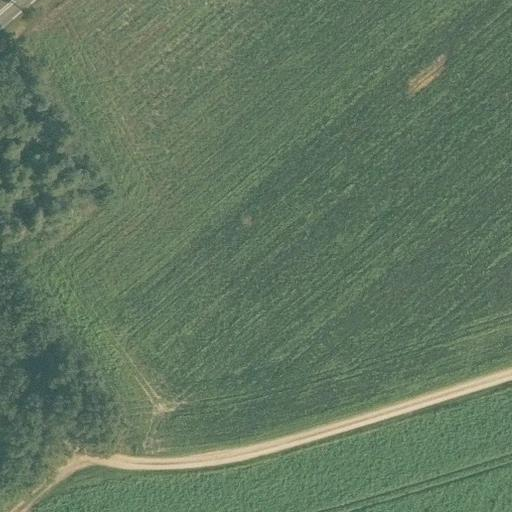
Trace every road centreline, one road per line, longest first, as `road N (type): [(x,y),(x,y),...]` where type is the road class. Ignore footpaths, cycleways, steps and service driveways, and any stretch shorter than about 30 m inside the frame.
road 1 (track): [(511,375),(228,459),(81,456)]
road 2 (track): [(81,456),(0,345)]
